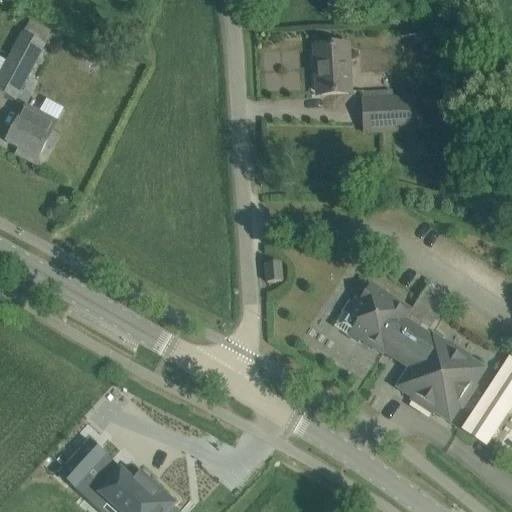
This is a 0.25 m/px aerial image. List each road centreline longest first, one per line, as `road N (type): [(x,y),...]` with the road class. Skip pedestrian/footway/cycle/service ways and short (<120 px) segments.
road 1 (unclassified): [(234,386),(247,355),(252,281),(237,41),(226,0)]
road 2 (unknown): [(248,225),(311,207),(359,216),(422,246),(511,307)]
road 3 (tertiary): [(234,386),(0,256)]
road 4 (tertiary): [(434,511),(234,386)]
